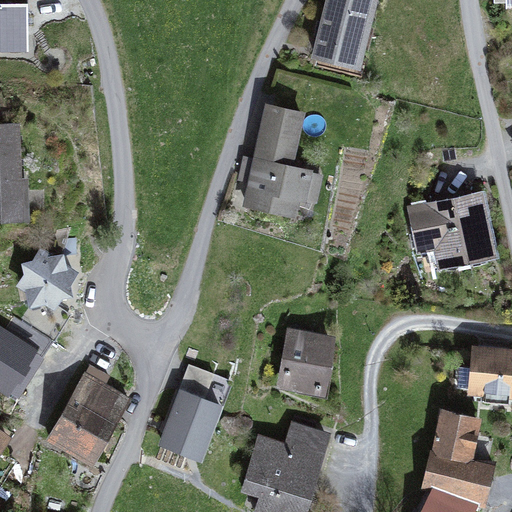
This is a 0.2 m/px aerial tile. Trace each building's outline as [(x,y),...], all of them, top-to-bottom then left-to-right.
[(0,0),(0,50),(28,50),(27,0),(0,0)] [(365,19),(369,0),(329,0),(324,23),(321,37),(316,56),(342,63),(346,48),(357,51),(362,34),(365,19)] [(362,34),(372,36),(376,22),(365,19),(362,34)] [(317,21),(314,35),(321,37),(324,23),(317,21)] [(313,66),(362,78),(372,36),(362,34),(357,51),(346,48),(342,63),(316,56),(313,66)] [(268,107),(258,152),(262,153),(260,162),(244,159),(240,178),(252,181),(247,204),(292,214),(296,197),(302,198),(307,173),(267,164),(269,154),(292,159),(302,115),(268,107)] [(0,222),(23,221),(22,179),(20,123),(0,123),(0,222)] [(302,198),(315,201),(320,176),(307,173),(302,198)] [(23,221),(30,221),(28,178),(22,179),(23,221)] [(411,211),(416,237),(437,232),(440,248),(444,267),(490,257),(486,237),(481,238),(476,215),(482,213),(478,194),(430,204),(431,207),(411,211)] [(486,237),(491,236),(486,213),(482,213),(476,215),(481,238),(486,237)] [(419,252),(440,248),(437,232),(416,237),(419,252)] [(70,293),(67,282),(73,273),(64,267),(62,256),(51,259),(42,253),(36,262),(25,264),(27,275),(21,284),(28,289),(31,304),(21,321),(52,341),(69,314),(53,305),(59,295),(70,293)] [(83,266),(73,273),(85,280),(91,271),(83,266)] [(71,316),(69,314),(52,341),(54,342),(71,316)] [(292,333),(283,383),(297,385),(321,389),(325,365),(330,340),(292,333)] [(508,405),(509,395),(511,394),(511,352),(478,350),(476,369),(460,368),(458,385),(461,388),(485,393),(484,403),(508,405)] [(182,392),(204,401),(214,375),(214,374),(189,364),(178,391),(182,392)] [(295,393),(327,398),(333,366),(325,365),(321,389),(297,385),(295,393)] [(127,398),(104,385),(108,377),(90,367),(52,435),(54,435),(51,440),(65,448),(68,443),(94,458),(127,398)] [(214,421),(218,422),(233,382),(214,375),(204,401),(219,406),(214,421)] [(162,443),(200,457),(214,421),(219,406),(204,401),(182,392),(162,443)] [(434,452),(465,460),(471,462),(480,419),(442,409),(441,415),(434,452)] [(263,511),(265,511),(301,511),(325,435),(312,431),(314,423),(296,418),(287,445),(260,437),(245,486),(261,491),(258,503),(255,511),(263,511)] [(0,447),(10,431),(0,424),(0,447)] [(10,431),(0,447),(0,486),(2,487),(18,462),(6,454),(5,450),(15,433),(10,431)] [(437,490),(475,503),(482,504),(492,463),(471,462),(465,460),(434,452),(427,487),(437,490)] [(253,502),(258,503),(261,491),(245,486),(244,490),(255,494),(253,502)] [(413,511),(469,511),(475,503),(437,490),(425,511),(422,511),(415,508),(413,511)]
